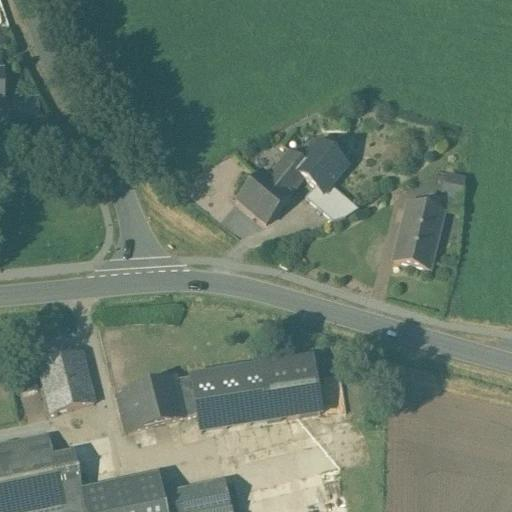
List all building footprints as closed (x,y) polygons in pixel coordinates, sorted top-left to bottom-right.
[(347,169),(318,145),(301,165),(311,173),(303,182),(314,191),(321,182),(330,189),(347,169)] [(289,155),(268,181),(289,199),(303,182),(311,173),(301,165),(289,155)] [(261,176),(237,204),(266,228),(289,199),(268,181),(261,176)] [(464,183),(448,180),(444,199),(463,204),(464,183)] [(330,189),(321,182),(314,191),(305,202),(332,225),(345,221),(358,212),(330,189)] [(463,204),(444,199),(443,203),(446,204),(444,214),(462,218),(463,204)] [(443,203),(428,200),(425,212),(442,217),(446,204),(443,203)] [(425,212),(406,208),(392,265),(428,274),(442,217),(425,212)] [(81,355),(38,365),(51,416),(94,406),(81,355)] [(312,361),(264,368),(273,424),(321,416),(312,361)] [(264,368),(191,380),(197,419),(200,435),(273,424),(264,368)] [(175,383),(184,421),(185,422),(197,419),(191,380),(175,383)] [(184,421),(175,383),(116,399),(125,436),(184,421)] [(47,440),(0,449),(0,511),(63,511),(85,508),(82,495),(74,456),(52,461),(47,440)] [(85,508),(85,511),(229,511),(224,485),(161,498),(157,479),(119,487),(82,495),(85,508)]
